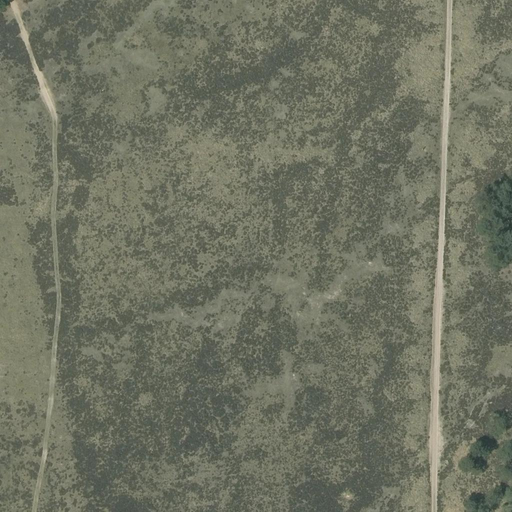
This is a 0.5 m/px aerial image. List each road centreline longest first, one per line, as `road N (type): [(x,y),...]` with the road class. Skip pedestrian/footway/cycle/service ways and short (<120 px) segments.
road 1 (track): [(7,0),(53,116),(58,322),(33,511)]
road 2 (track): [(434,511),(449,0)]
